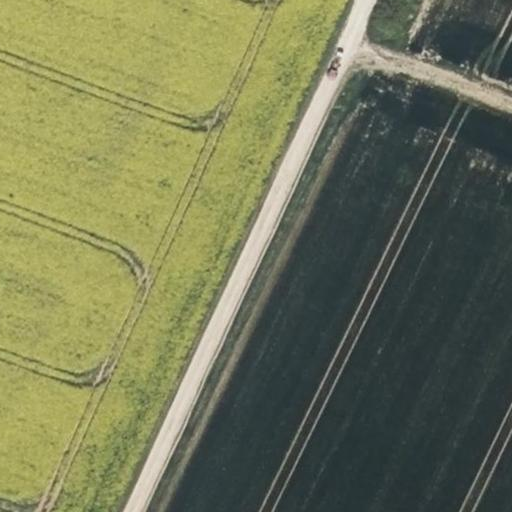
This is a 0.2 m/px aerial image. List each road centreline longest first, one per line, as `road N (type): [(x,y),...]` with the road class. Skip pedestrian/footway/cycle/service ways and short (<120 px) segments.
road 1 (track): [(364,0),(125,511)]
road 2 (track): [(340,51),(393,58),(511,106)]
